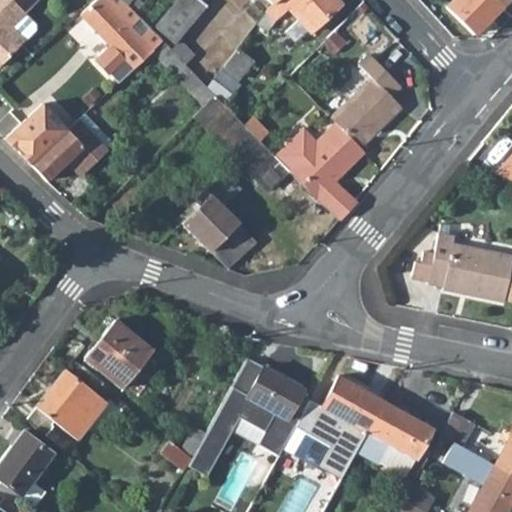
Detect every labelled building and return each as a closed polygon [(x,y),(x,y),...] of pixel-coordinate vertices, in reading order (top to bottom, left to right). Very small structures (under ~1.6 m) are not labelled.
[(0,0),(0,63),(23,39),(10,26),(23,13),(23,12),(34,0),(0,0)] [(93,0),(80,13),(107,41),(126,24),(151,49),(161,39),(135,13),(127,5),(122,0),(93,0)] [(179,0),(155,28),(173,46),(189,27),(207,7),(199,0),(179,0)] [(277,0),(273,4),(267,10),(268,12),(260,24),(267,30),(274,19),(287,8),(310,32),(342,4),(337,0),(277,0)] [(501,7),(494,0),(453,0),(446,8),(472,35),(501,7)] [(23,13),(10,26),(23,39),(34,28),(34,23),(23,12),(23,13)] [(126,24),(107,41),(111,46),(95,60),(109,74),(116,83),(132,68),(151,49),(126,24)] [(237,50),(223,69),(238,80),(251,63),(237,50)] [(368,76),(328,115),(333,121),(357,146),(399,105),(389,94),(398,84),(368,53),(357,64),(368,76)] [(201,111),(195,116),(270,194),(274,190),(291,173),(273,154),(245,126),(216,96),(201,111)] [(4,139),(29,165),(67,129),(42,103),(4,139)] [(67,129),(29,165),(45,181),(64,162),(78,176),(104,150),(75,121),(67,129)] [(273,154),(291,173),(313,195),(315,197),(340,173),(346,167),(361,150),(357,146),(333,121),(314,140),(301,126),(273,154)] [(511,157),(496,177),(511,182),(511,157)] [(291,173),(274,190),(295,213),(313,195),(291,173)] [(176,220),(225,270),(265,229),(266,228),(251,212),(239,222),(225,208),(240,192),(224,174),(176,220)] [(334,182),(317,199),(338,222),(355,203),(334,182)] [(0,191),(0,234),(17,216),(21,212),(0,191)] [(313,195),(295,213),(292,216),(297,223),(318,245),(338,222),(317,199),(315,197),(313,195)] [(265,229),(225,270),(246,289),(265,291),(297,266),(265,229)] [(413,261),(410,273),(431,278),(430,284),(444,287),(444,290),(505,302),(511,270),(511,255),(454,243),(455,237),(440,234),(435,255),(422,252),(419,263),(413,261)] [(43,243),(0,304),(0,328),(10,336),(18,324),(36,297),(64,256),(43,243)] [(114,319),(83,358),(120,388),(152,351),(114,319)] [(220,407),(234,416),(262,369),(247,360),(225,398),(220,407)] [(65,369),(25,419),(45,435),(52,428),(49,425),(52,422),(76,441),(96,418),(91,415),(103,400),(65,369)] [(234,416),(263,433),(256,445),(276,457),(293,426),(300,414),(291,408),(301,391),(262,369),(234,416)] [(300,414),(293,426),(328,445),(318,464),(340,477),(364,435),(383,402),(337,376),(319,407),(317,412),(305,405),(300,414)] [(383,402),(364,435),(412,462),(432,429),(383,402)] [(451,413),(440,434),(455,443),(467,422),(451,413)] [(22,431),(0,460),(0,479),(36,507),(48,490),(33,479),(52,454),(22,431)] [(511,434),(494,465),(511,474),(511,434)] [(168,443),(159,454),(183,474),(190,460),(168,443)] [(511,474),(494,465),(467,511),(507,511),(511,505),(511,474)] [(409,488),(402,502),(420,511),(426,511),(433,501),(409,488)] [(20,511),(5,499),(0,504),(0,511),(20,511)] [(420,511),(402,502),(395,511),(420,511)]
